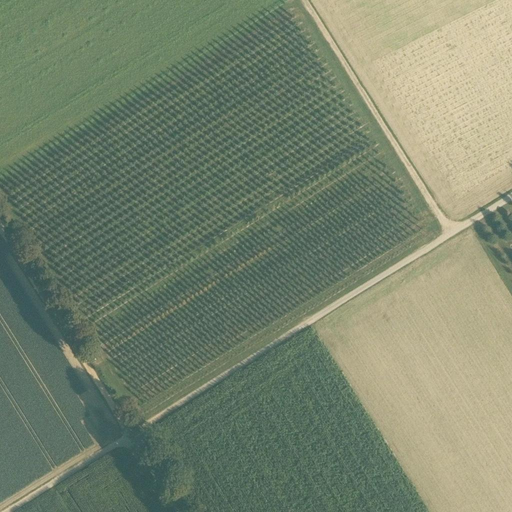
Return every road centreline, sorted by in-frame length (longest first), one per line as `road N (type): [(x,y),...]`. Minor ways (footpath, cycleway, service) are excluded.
road 1 (track): [(128,435),(511,195)]
road 2 (track): [(450,233),(303,0)]
road 3 (track): [(0,229),(128,435)]
road 4 (track): [(11,511),(128,435)]
